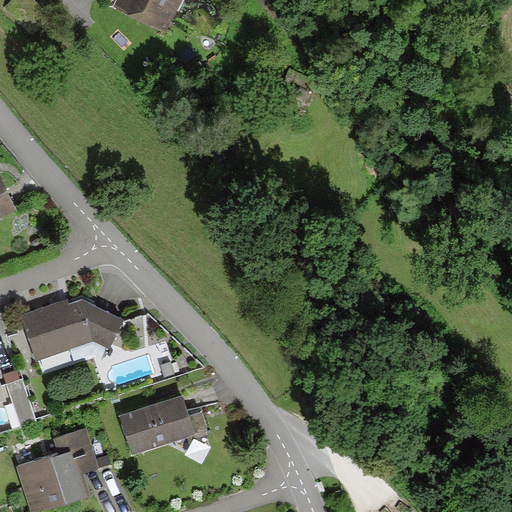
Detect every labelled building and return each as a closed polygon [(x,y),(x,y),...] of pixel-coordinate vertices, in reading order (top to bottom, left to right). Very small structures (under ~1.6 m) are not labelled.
[(49,16),(32,0),(13,0),(4,9),(30,35),(49,16)] [(115,0),(113,6),(166,32),(181,0),(115,0)] [(316,84),(288,71),(272,103),(300,116),(316,84)] [(0,212),(10,208),(0,186),(0,212)] [(125,317),(84,298),(71,302),(69,296),(24,311),(39,357),(93,339),(111,347),(125,317)] [(179,396),(119,414),(130,449),(202,426),(198,411),(185,415),(179,396)] [(93,466),(82,428),(52,438),(56,453),(15,465),(29,509),(81,492),(75,472),(93,466)]
